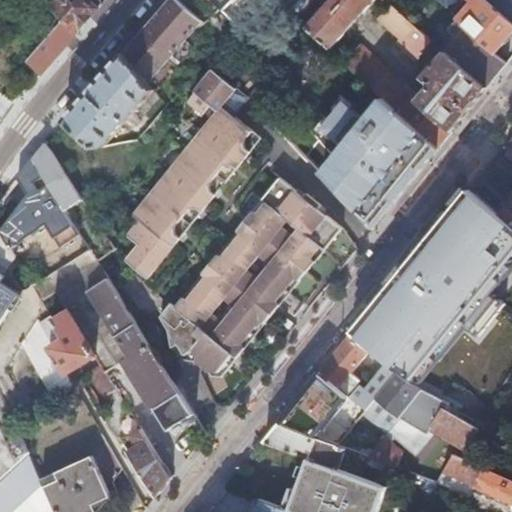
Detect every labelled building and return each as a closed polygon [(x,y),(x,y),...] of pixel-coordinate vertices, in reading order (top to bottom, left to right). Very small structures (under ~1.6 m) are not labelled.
[(47,0),(63,18),(75,33),(88,18),(97,8),(88,0),(47,0)] [(134,42),(124,53),(148,83),(192,32),(204,19),(183,0),(170,0),(166,4),(151,22),(134,42)] [(215,0),(225,9),(232,0),(215,0)] [(329,0),(307,26),(331,48),(344,32),(342,30),(360,9),(362,11),(372,0),(329,0)] [(511,0),(438,0),(463,22),(463,23),(496,53),(498,52),(511,35),(511,0)] [(393,3),(391,2),(379,16),(403,37),(397,39),(417,57),(418,51),(431,37),(425,32),(393,3)] [(75,33),(63,18),(26,61),(40,74),(63,47),(75,33)] [(498,74),(508,61),(498,52),(496,53),(463,23),(462,24),(457,20),(450,28),(458,36),(446,50),(488,87),(498,74)] [(433,39),(436,42),(441,37),(437,34),(442,28),(434,21),(425,32),(431,37),(433,39)] [(355,70),(375,88),(388,72),(390,70),(360,42),(344,60),(355,70)] [(471,107),(488,87),(446,50),(445,49),(421,76),(430,84),(418,98),(453,130),(471,107)] [(95,86),(64,121),(95,148),(104,146),(128,119),(133,113),(154,90),(148,83),(124,53),(95,86)] [(249,99),(214,69),(188,101),(203,114),(211,105),(219,111),(140,206),(146,211),(128,232),(137,240),(132,245),(156,266),(261,139),(234,116),(249,99)] [(447,138),(453,130),(418,98),(406,87),(388,72),(375,88),(377,90),(391,103),(439,147),(447,138)] [(305,153),(374,227),(406,187),(439,147),(391,103),(377,90),(375,94),(371,91),(367,96),(370,99),(361,111),(356,107),(360,102),(342,88),(336,95),(332,92),(328,97),(331,100),(329,104),(334,109),(329,115),(324,110),(320,114),(316,111),(313,116),(317,119),(316,120),(314,120),(313,123),(310,127),(319,135),(305,153)] [(39,150),(32,158),(42,174),(65,209),(83,198),(46,143),(39,150)] [(170,301),(159,313),(183,352),(192,347),(197,355),(196,360),(200,361),(208,374),(220,376),(244,346),(342,228),(326,214),(321,214),(317,210),(321,205),(307,192),(305,194),(301,191),(303,189),(287,169),(263,198),(255,209),(237,230),(218,252),(201,273),(183,294),(174,304),(170,301)] [(42,174),(2,233),(12,250),(47,223),(62,247),(80,234),(65,209),(42,174)] [(483,198),(448,241),(375,331),(439,383),(511,293),(511,292),(511,222),(501,213),(483,198)] [(511,199),(501,213),(511,222),(511,199)] [(12,250),(2,233),(0,235),(0,325),(21,296),(2,283),(6,277),(3,275),(16,256),(12,250)] [(52,286),(56,291),(65,306),(88,291),(129,356),(124,359),(125,360),(168,430),(195,414),(96,259),(52,286)] [(88,291),(65,306),(67,309),(95,355),(101,363),(106,372),(125,360),(124,359),(129,356),(88,291)] [(52,342),(49,344),(66,373),(95,355),(67,309),(53,318),(64,335),(52,343),(52,342)] [(40,322),(52,342),(52,343),(64,335),(53,318),(51,314),(40,322)] [(326,365),(321,372),(349,395),(361,379),(352,372),(370,351),(350,335),(326,365)] [(28,357),(54,401),(75,388),(66,373),(49,344),(28,357)] [(106,372),(101,363),(93,368),(96,372),(95,377),(106,394),(117,388),(106,372)] [(355,400),(366,409),(376,397),(377,398),(393,379),(398,373),(386,364),(366,389),(365,388),(355,400)] [(301,396),(281,421),(318,436),(350,396),(349,395),(321,372),(301,396)] [(404,377),(398,373),(393,379),(377,398),(376,397),(366,409),(362,414),(386,433),(422,388),(404,377)] [(422,388),(386,433),(368,456),(375,458),(389,463),(395,466),(396,465),(401,450),(389,441),(394,435),(397,432),(414,447),(431,428),(466,446),(480,427),(444,409),(448,403),(422,388)] [(311,458),(338,468),(346,447),(346,446),(338,443),(318,436),(281,421),(276,427),(265,441),(311,458)] [(129,451),(156,496),(172,477),(142,428),(132,434),(122,440),(129,451)] [(0,483),(31,457),(21,435),(8,446),(0,429),(0,483)] [(511,511),(511,477),(455,451),(443,471),(511,500),(511,511)] [(92,453),(41,479),(55,511),(77,511),(78,511),(96,506),(93,499),(111,493),(92,453)] [(55,511),(41,479),(31,457),(0,483),(0,511),(55,511)] [(377,511),(387,485),(338,468),(311,458),(305,477),(302,484),(300,490),(293,510),(298,511),(377,511)] [(389,463),(375,458),(373,464),(386,469),(389,463)] [(298,511),(293,510),(259,498),(254,511),(298,511)]
